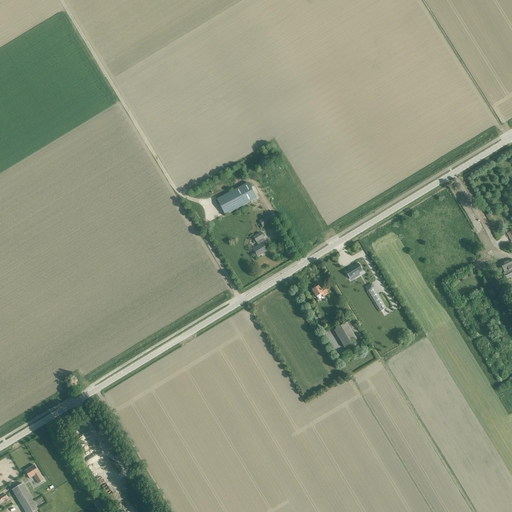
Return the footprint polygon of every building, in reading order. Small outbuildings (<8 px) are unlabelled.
[(226,216),(256,199),(248,183),(217,200),(226,216)] [(261,232),(253,237),(256,243),(257,242),(259,246),(253,250),(257,257),(268,251),(263,244),(266,242),(264,238),(261,232)] [(511,260),(511,259),(500,264),(504,272),(508,270),(509,272),(504,275),(505,277),(511,274),(511,260)] [(349,269),(345,271),(350,279),(353,276),(355,279),(359,276),(358,274),(363,271),(358,263),(349,269)] [(315,286),(312,288),(313,289),(312,289),(317,297),(320,295),(322,294),(323,296),(328,293),(324,287),(321,289),(318,285),(316,287),(315,286)] [(373,288),(368,291),(380,312),(386,308),(373,288)] [(344,347),(357,339),(347,322),(334,330),(344,347)] [(75,390),(82,386),(78,380),(71,384),(75,390)] [(34,465),(25,471),(30,479),(34,476),(38,484),(44,481),(34,465)] [(25,511),(34,511),(38,510),(23,484),(12,490),(25,511)]
